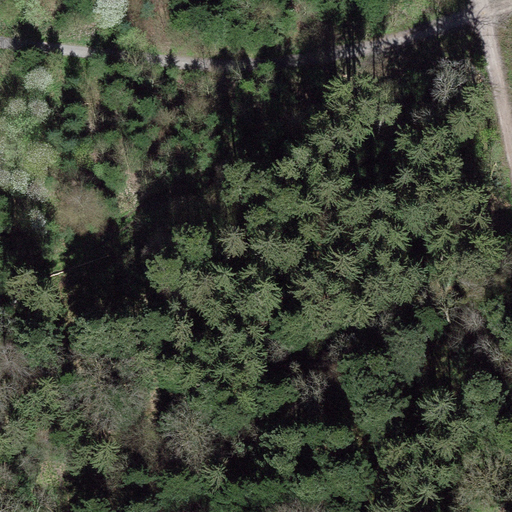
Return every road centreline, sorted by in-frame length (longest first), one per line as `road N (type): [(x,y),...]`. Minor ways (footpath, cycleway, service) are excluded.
road 1 (track): [(0,40),(232,67),(318,56),(511,6)]
road 2 (track): [(511,154),(480,0)]
